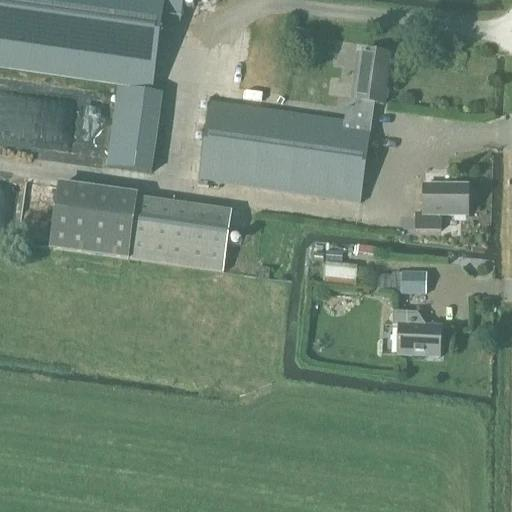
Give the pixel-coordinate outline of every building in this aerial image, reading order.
[(0,0),(0,68),(154,90),(163,21),(181,24),(184,0),(0,0)] [(384,107),(391,57),(363,53),(355,111),(347,111),(345,124),(210,105),(199,182),(361,205),(375,105),(384,107)] [(117,90),(106,170),(151,176),(162,96),(117,90)] [(414,234),(441,235),(441,219),(468,219),(468,188),(422,188),(423,217),(414,217),(414,234)] [(137,201),(57,189),(48,251),(128,262),(137,201)] [(128,262),(223,276),(232,214),(137,201),(128,262)] [(322,286),(355,289),(357,272),(323,269),(322,286)] [(426,298),(426,277),(392,276),(392,297),(426,298)] [(393,329),(399,329),(398,358),(439,361),(440,330),(417,328),(418,316),(393,315),(393,329)]
